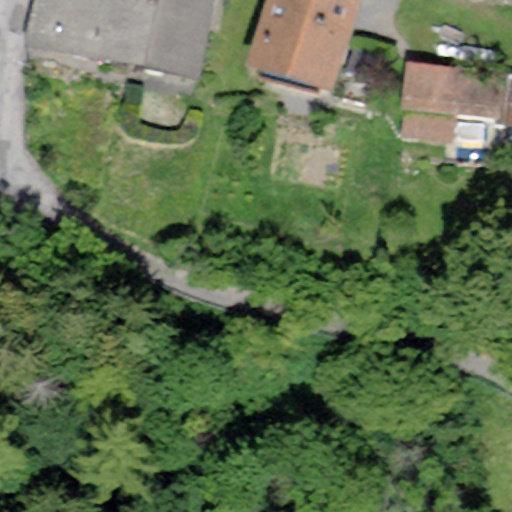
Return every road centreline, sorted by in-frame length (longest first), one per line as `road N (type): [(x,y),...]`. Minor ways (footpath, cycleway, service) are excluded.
road 1 (unclassified): [(29,181),(98,237),(203,287),(433,344),(511,377)]
road 2 (unclassified): [(18,0),(12,137),(29,181)]
